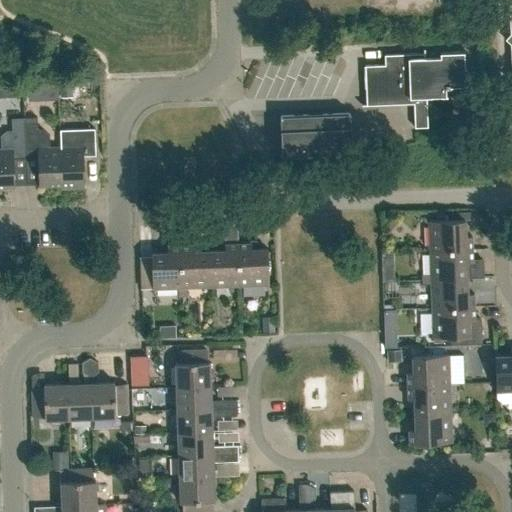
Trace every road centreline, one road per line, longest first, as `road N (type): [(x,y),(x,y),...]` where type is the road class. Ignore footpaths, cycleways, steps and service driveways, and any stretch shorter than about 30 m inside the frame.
road 1 (residential): [(500,194),(295,201),(270,179),(219,76)]
road 2 (residential): [(381,464),(370,361),(343,339),(291,340),(262,355),(252,383),(255,431),(289,466)]
road 3 (residential): [(121,212),(117,127),(127,104),(146,93),(193,91),(219,76)]
road 4 (residential): [(23,349),(110,318),(122,285),(121,220)]
road 5 (residential): [(15,511),(11,384),(23,349)]
road 6 (residential): [(508,511),(502,481),(483,464),(381,464)]
road 7 (residential): [(23,349),(4,323),(0,217)]
road 8 (residential): [(0,217),(121,212)]
